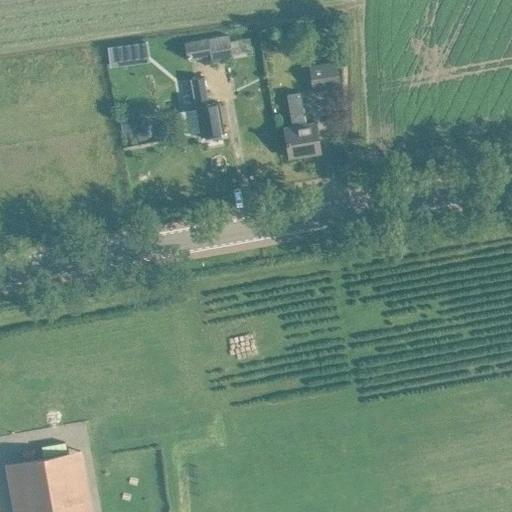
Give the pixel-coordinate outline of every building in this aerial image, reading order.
[(232,57),(228,34),(184,43),(186,59),(210,54),(211,61),(232,57)] [(148,42),(108,47),(110,67),(151,62),(148,42)] [(337,62),(309,66),(313,90),(341,86),(337,62)] [(204,76),(190,79),(195,107),(201,138),(225,133),(219,102),(209,104),(204,76)] [(293,127),(284,128),(289,157),(320,152),(316,123),(306,124),(301,92),(287,94),(293,127)] [(76,511),(66,454),(21,462),(30,511),(76,511)]
